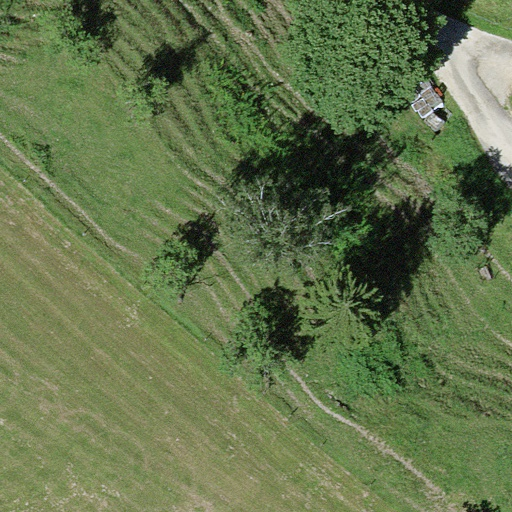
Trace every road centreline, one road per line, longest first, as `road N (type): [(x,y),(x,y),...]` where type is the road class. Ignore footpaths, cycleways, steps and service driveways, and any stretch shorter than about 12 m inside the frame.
road 1 (track): [(511,59),(452,49),(390,0)]
road 2 (track): [(452,49),(480,115),(511,159)]
